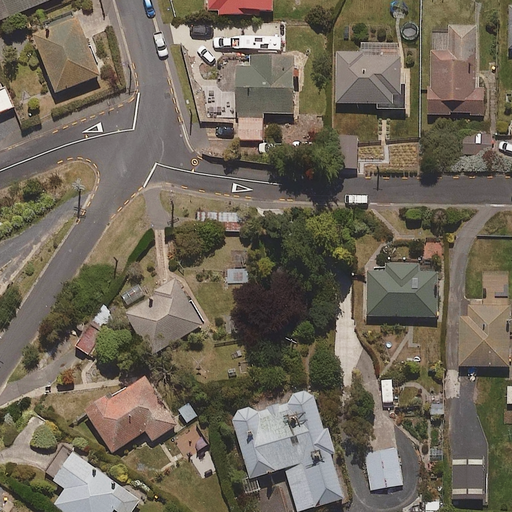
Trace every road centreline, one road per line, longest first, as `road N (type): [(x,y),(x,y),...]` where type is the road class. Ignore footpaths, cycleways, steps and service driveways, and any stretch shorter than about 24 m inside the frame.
road 1 (residential): [(511,188),(260,182),(173,166),(142,146)]
road 2 (residential): [(142,146),(0,359)]
road 3 (residential): [(142,146),(158,97),(134,0)]
road 4 (residential): [(0,171),(96,137),(142,146)]
